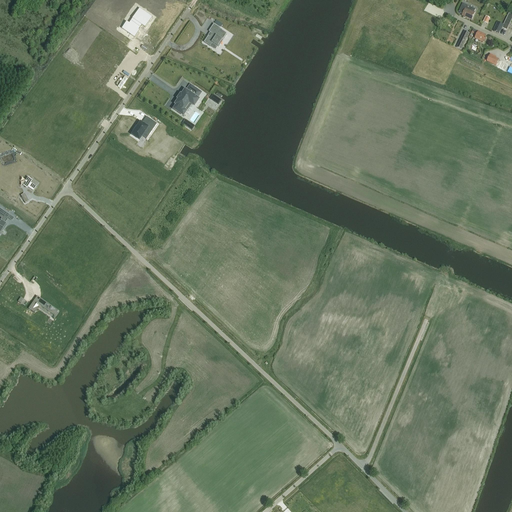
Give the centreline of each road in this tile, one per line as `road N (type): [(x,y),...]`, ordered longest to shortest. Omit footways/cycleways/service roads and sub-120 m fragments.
road 1 (residential): [(340,445),(64,188)]
road 2 (residential): [(190,6),(64,188)]
road 3 (residential): [(361,467),(426,320)]
